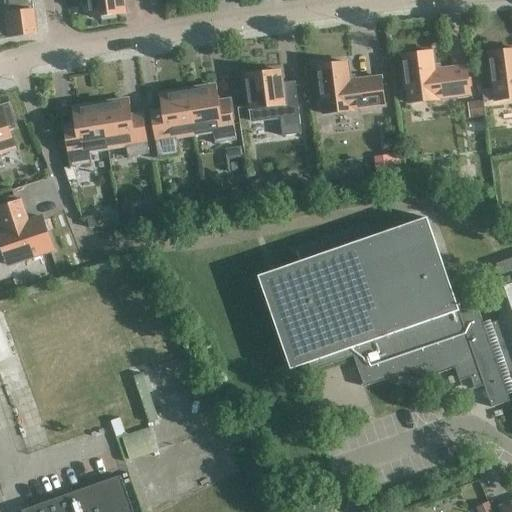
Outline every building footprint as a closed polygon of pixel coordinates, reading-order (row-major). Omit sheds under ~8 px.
[(0,37),(36,33),(31,0),(7,0),(9,13),(0,14),(0,37)] [(87,0),(90,17),(125,12),(123,0),(87,0)] [(511,49),(488,53),(490,70),(489,71),(490,85),(492,85),(494,100),(511,98),(511,49)] [(434,70),(432,52),(402,55),(404,73),(402,73),(404,88),(406,88),(408,103),(469,95),(465,66),(434,70)] [(349,81),(346,62),(316,66),(319,84),(317,84),(319,99),(321,98),(322,114),(384,106),(380,77),(349,81)] [(281,83),(280,71),(245,75),(249,109),(251,121),(282,117),(283,125),(299,123),(294,81),(281,83)] [(219,115),(214,85),(187,89),(194,135),(212,132),(214,144),(236,140),(231,113),(219,115)] [(194,135),(187,89),(160,94),(165,123),(152,125),(157,157),(179,154),(176,138),(194,135)] [(100,103),(107,149),(125,146),(127,158),(148,154),(144,127),(132,129),(127,99),(100,103)] [(107,149),(100,103),(73,108),(77,137),(65,139),(69,167),(91,164),(89,152),(107,149)] [(7,129),(14,127),(7,105),(0,107),(0,165),(2,165),(0,156),(0,152),(14,149),(7,129)] [(243,200),(241,187),(206,192),(208,202),(219,201),(220,204),(243,200)] [(20,201),(0,207),(0,221),(3,230),(0,230),(0,243),(7,265),(53,250),(42,217),(27,222),(20,201)] [(95,215),(86,217),(88,228),(97,226),(95,215)] [(511,257),(495,264),(504,288),(498,321),(483,326),(465,274),(448,280),(426,218),(370,237),(365,222),(289,248),(294,264),(257,276),(290,369),(308,363),(310,371),(352,356),(363,387),(391,377),(412,370),(415,381),(454,367),(458,378),(468,374),(474,389),(483,385),(491,407),(509,401),(506,391),(511,389),(511,257)] [(112,465),(159,450),(151,426),(104,442),(112,465)] [(132,511),(120,475),(21,510),(21,511),(132,511)] [(511,511),(511,503),(501,507),(502,511),(511,511)]
